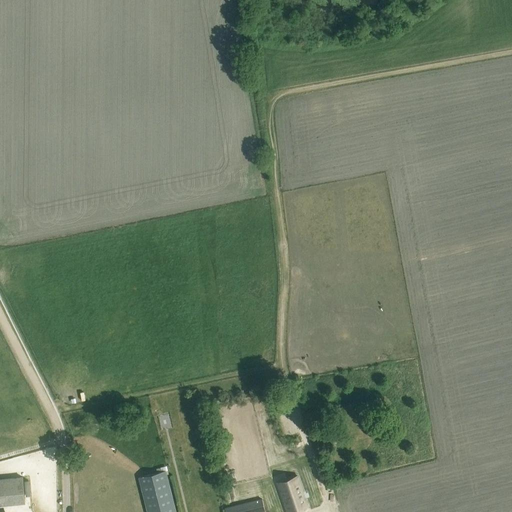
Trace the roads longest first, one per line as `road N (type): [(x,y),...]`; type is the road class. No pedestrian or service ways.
road 1 (track): [(291,396),(282,367),(284,257),(271,103),(283,94),(511,52)]
road 2 (track): [(62,441),(0,315)]
road 3 (residential): [(329,511),(291,396)]
